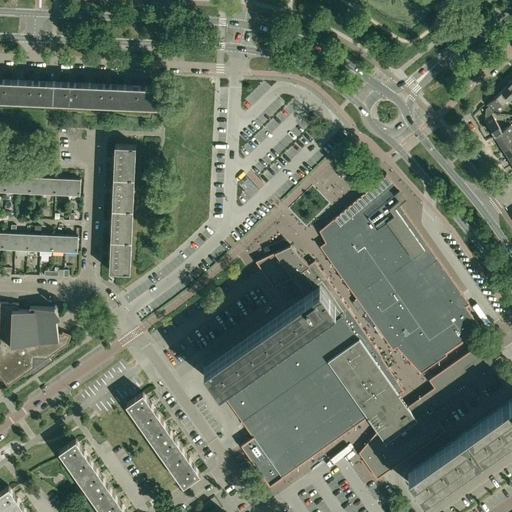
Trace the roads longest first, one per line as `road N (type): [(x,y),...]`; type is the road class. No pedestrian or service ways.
road 1 (residential): [(236,72),(229,227),(123,314)]
road 2 (primary): [(245,23),(38,13)]
road 3 (primary): [(35,39),(240,48)]
road 4 (residential): [(33,61),(236,72)]
road 5 (primary): [(384,136),(511,289)]
road 6 (residential): [(135,332),(0,425)]
road 7 (residential): [(228,466),(135,332)]
road 8 (primary): [(387,91),(322,48),(245,23)]
road 9 (residential): [(89,288),(93,132)]
road 10 (primary): [(240,48),(319,75),(366,116)]
